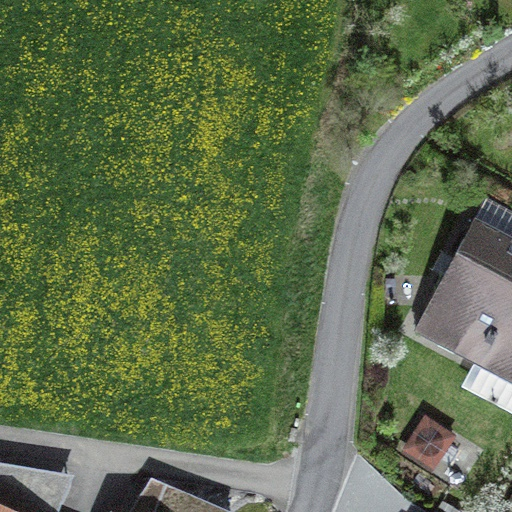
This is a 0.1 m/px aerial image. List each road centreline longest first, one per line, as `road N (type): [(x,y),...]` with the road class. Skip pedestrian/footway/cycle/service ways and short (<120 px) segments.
road 1 (residential): [(511,52),(423,113),(374,182),(348,273),(319,485)]
road 2 (residential): [(319,485),(0,443)]
